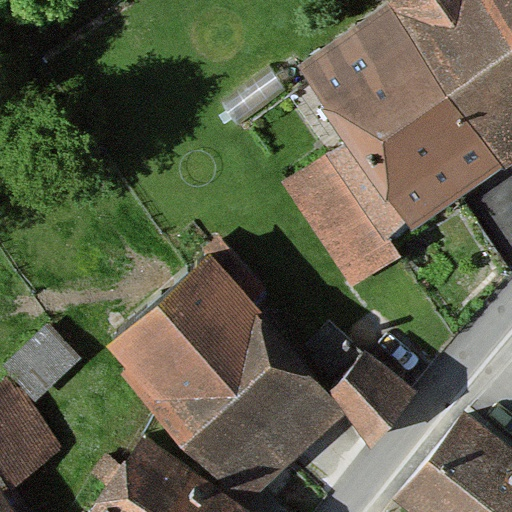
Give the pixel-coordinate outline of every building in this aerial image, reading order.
[(511,143),(511,0),(379,0),(302,55),(353,126),(285,174),(357,275),(399,245),(388,230),(511,143)] [(214,254),(113,338),(247,498),(348,414),(329,391),(214,254)] [(362,349),(329,391),(348,414),(370,440),(417,390),(362,349)] [(11,375),(0,382),(0,460),(13,479),(61,447),(11,375)] [(511,511),(511,442),(472,411),(403,499),(420,511),(511,511)] [(92,505),(82,511),(249,511),(148,432),(92,505)] [(20,511),(0,478),(0,511),(20,511)]
